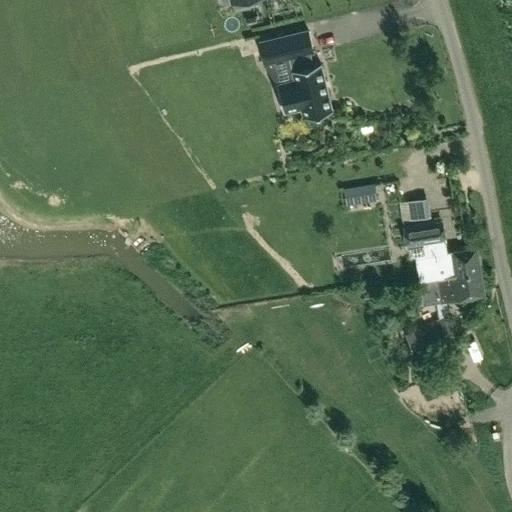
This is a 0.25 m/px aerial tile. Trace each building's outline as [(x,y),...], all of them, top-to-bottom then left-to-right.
[(264,64),(290,58),(292,69),(291,70),(294,79),(276,83),(283,112),(301,108),(303,117),(332,110),(320,63),(313,64),(310,53),(313,52),(308,29),(259,41),(264,64)] [(377,199),(374,183),(359,185),(362,201),(377,199)] [(415,256),(419,280),(480,270),(477,247),(445,252),(444,241),(446,241),(443,219),(402,226),(406,247),(423,245),(425,255),(415,256)] [(484,295),(480,270),(419,280),(423,304),(484,295)] [(453,335),(442,314),(421,325),(431,346),(453,335)] [(449,389),(440,369),(416,379),(424,399),(449,389)] [(314,478),(324,473),(313,450),(303,455),(314,478)]
